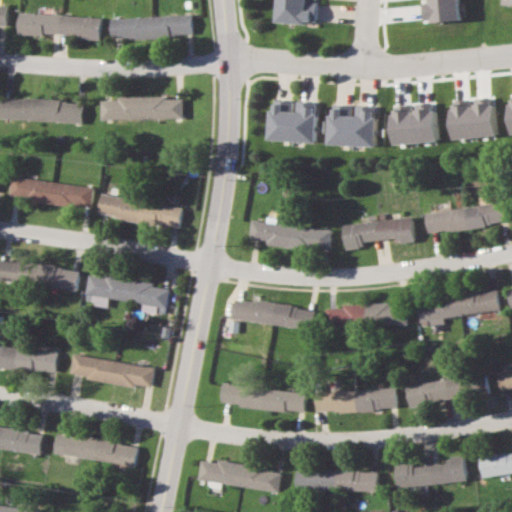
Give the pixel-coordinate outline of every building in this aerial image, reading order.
[(277,0),(277,21),(316,23),(317,1),(308,1),(308,0),(277,0)] [(0,25),(8,26),(9,5),(0,4),(0,25)] [(18,35),(18,12),(101,19),(100,40),(18,35)] [(109,41),(109,18),(189,16),(191,36),(109,41)] [(498,135),(495,100),(472,102),(472,98),(452,100),(453,107),(450,108),(453,139),(498,135)] [(0,122),(1,99),(84,105),(84,126),(0,122)] [(316,142),(318,102),(296,101),(296,100),(272,99),(270,139),(316,142)] [(98,121),(98,102),(182,101),(182,121),(98,121)] [(375,145),(377,106),(356,105),(355,114),(351,113),(352,105),(331,104),(329,144),(375,145)] [(8,197),(10,176),(94,187),(90,210),(8,197)] [(99,216),(101,193),(181,208),(178,229),(99,216)] [(509,222),(506,201),(425,212),(427,233),(509,222)] [(342,224),(345,249),(363,247),(363,241),(396,237),(396,242),(415,240),(412,215),(342,224)] [(329,250),(332,229),(251,219),(249,240),(329,250)] [(0,279),(78,288),(80,268),(0,259),(0,279)] [(170,285),(89,274),(86,299),(95,301),(95,305),(108,307),(109,298),(142,302),(141,310),(166,314),(170,285)] [(501,309),(498,288),(418,299),(422,325),(446,322),(445,316),(501,309)] [(232,319),(309,328),(312,307),(234,298),(232,319)] [(326,305),(327,327),(407,324),(407,302),(326,305)] [(59,351),(0,344),(0,366),(57,372),(59,351)] [(70,375),(151,387),(155,366),(74,353),(70,375)] [(511,367),(498,369),(500,390),(511,388),(511,367)] [(489,392),(488,374),(472,376),(474,394),(489,392)] [(407,383),(409,404),(470,397),(468,376),(407,383)] [(221,404),(304,411),(306,391),(223,383),(221,404)] [(398,408),(397,387),(315,391),(316,412),(398,408)] [(0,447),(41,453),(44,432),(0,426),(0,447)] [(55,453),(136,464),(138,444),(57,432),(55,453)] [(483,476),(511,472),(511,450),(480,455),(483,476)] [(201,459),(198,479),(208,480),(208,486),(221,487),(222,483),(279,491),(282,469),(201,459)] [(467,480),(465,459),(413,464),(413,461),(394,463),(396,487),(467,480)] [(377,491),(378,470),(296,468),(296,489),(377,491)] [(39,511),(40,509),(0,503),(0,511),(39,511)]
